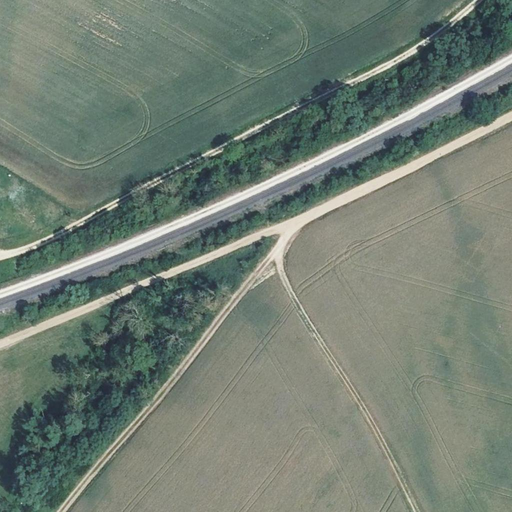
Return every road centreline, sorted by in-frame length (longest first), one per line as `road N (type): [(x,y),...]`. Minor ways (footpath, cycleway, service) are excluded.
road 1 (track): [(511,114),(292,225),(0,342)]
road 2 (track): [(480,0),(400,59),(0,258)]
road 3 (track): [(61,511),(292,225)]
road 4 (track): [(278,250),(286,284),(413,511)]
